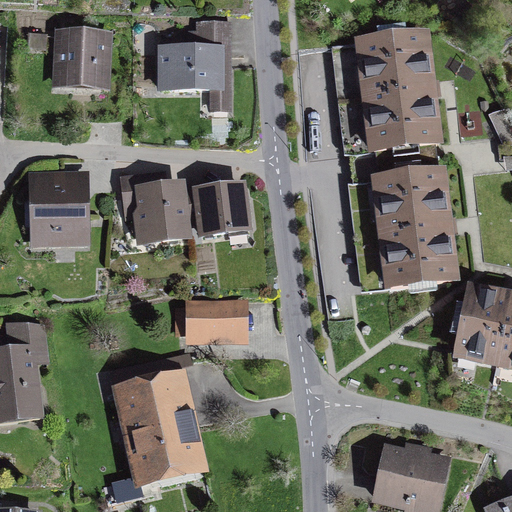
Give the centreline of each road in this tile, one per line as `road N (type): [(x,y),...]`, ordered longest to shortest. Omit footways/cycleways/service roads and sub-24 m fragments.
road 1 (residential): [(275,161),(39,149),(8,161),(0,178)]
road 2 (residential): [(310,405),(275,161)]
road 3 (residential): [(310,405),(511,440)]
road 4 (residential): [(275,161),(266,0)]
